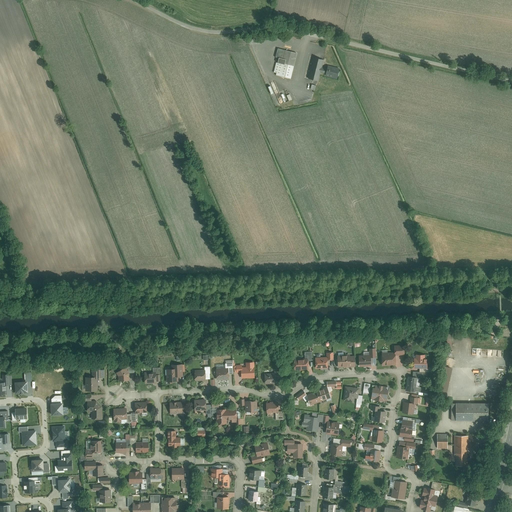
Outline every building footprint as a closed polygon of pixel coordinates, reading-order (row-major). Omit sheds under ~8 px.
[(276,62),(273,73),(276,73),(276,76),(291,79),(295,63),(295,61),(298,52),(278,48),(275,58),(280,59),(279,63),(276,62)] [(319,81),(321,72),(327,74),(327,76),(338,79),(341,67),(330,64),(329,67),(323,65),(324,59),(313,57),(308,78),(319,81)] [(412,356),(412,366),(425,365),(425,356),(423,356),(422,352),(414,352),(414,356),(412,356)] [(382,364),(395,364),(395,353),(382,354),(382,359),(381,360),(381,362),(382,363),(382,364)] [(338,366),(351,366),(350,357),(349,357),(349,356),(338,356),(338,360),(337,360),(337,363),(338,363),(338,366)] [(360,366),(371,365),(370,356),(359,357),(360,366)] [(127,371),(133,371),(132,357),(123,357),(123,365),(113,370),(118,380),(129,374),(127,371)] [(328,367),(327,358),(315,358),(316,368),(328,367)] [(239,370),(240,377),(253,376),(252,359),(243,360),(244,364),(238,364),(238,363),(233,363),(233,370),(239,370)] [(295,369),(307,368),(307,359),(294,360),(295,369)] [(170,366),(164,367),(165,380),(176,379),(176,373),(180,373),(179,361),(170,362),(170,366)] [(193,368),(193,379),(204,379),(204,376),(207,376),(207,364),(203,365),(203,367),(193,368)] [(83,375),(84,389),(96,388),(96,377),(101,376),(101,366),(90,367),(90,375),(83,375)] [(142,371),(143,382),(154,381),(154,378),(158,378),(157,366),(150,366),(151,370),(142,371)] [(226,366),(214,367),(214,378),(226,378),(226,366)] [(413,390),(415,376),(417,376),(417,370),(410,370),(411,374),(405,373),(403,388),(413,390)] [(262,372),(263,382),(274,381),(273,376),(280,375),(279,371),(262,372)] [(15,381),(16,393),(29,392),(28,381),(33,380),(32,372),(25,373),(26,381),(15,381)] [(0,381),(0,394),(8,394),(8,385),(13,384),(12,374),(6,374),(7,381),(0,381)] [(357,386),(342,383),(340,399),(355,401),(357,386)] [(371,383),(369,397),(384,399),(386,385),(371,383)] [(305,393),(308,403),(328,396),(325,386),(305,393)] [(294,393),(296,397),(304,392),(301,388),(294,393)] [(51,403),(52,415),(64,414),(64,402),(63,402),(63,395),(56,395),(52,398),(52,403),(51,403)] [(408,399),(402,399),(401,410),(411,411),(412,401),(416,401),(416,395),(408,395),(408,399)] [(204,397),(192,397),(192,409),(203,408),(204,411),(210,411),(209,403),(204,403),(204,397)] [(243,410),(255,409),(254,399),(242,400),(242,397),(237,397),(238,403),(242,403),(243,410)] [(100,405),(95,398),(86,399),(86,409),(90,409),(90,417),(100,417),(100,405)] [(143,399),(132,400),(133,412),(144,411),(143,399)] [(167,400),(168,411),(180,410),(180,399),(167,400)] [(276,400),(264,400),(265,411),(274,411),(274,419),(281,418),(281,409),(276,409),(276,400)] [(485,400),(448,400),(449,418),(485,417),(485,400)] [(383,420),(384,410),(377,409),(377,405),(369,404),(368,407),(373,408),(372,419),(383,420)] [(124,406),(111,407),(112,419),(125,418),(124,406)] [(224,406),(214,407),(215,421),(225,420),(225,418),(235,418),(235,408),(224,409),(224,406)] [(12,411),(13,420),(17,420),(17,419),(28,418),(28,407),(16,408),(16,411),(12,411)] [(304,429),(316,430),(317,415),(302,414),(301,425),(304,425),(304,429)] [(324,424),(323,431),(336,432),(337,420),(325,419),(325,414),(321,414),(320,424),(324,424)] [(400,418),(399,426),(410,427),(411,419),(400,418)] [(65,425),(52,425),(53,441),(57,441),(57,446),(69,446),(68,440),(66,440),(65,425)] [(23,432),(23,445),(38,445),(37,430),(29,430),(29,426),(19,426),(20,432),(23,432)] [(408,436),(410,427),(399,426),(397,434),(403,435),(402,439),(412,440),(412,436),(408,436)] [(380,440),(381,429),(371,428),(370,439),(380,440)] [(168,430),(169,447),(180,446),(180,437),(176,437),(175,430),(168,430)] [(445,432),(435,432),(435,447),(445,446),(445,432)] [(0,436),(0,450),(5,450),(5,443),(11,443),(10,433),(3,433),(3,437),(0,436)] [(466,433),(452,433),(453,463),(467,462),(466,433)] [(90,451),(99,450),(99,438),(87,439),(87,447),(83,448),(83,456),(90,456),(90,451)] [(291,455),(299,456),(299,441),(292,441),(292,438),(282,438),(282,443),(285,443),(285,451),(291,451),(291,455)] [(339,441),(329,440),(328,451),(340,452),(341,444),(348,444),(348,438),(339,438),(339,441)] [(113,440),(114,451),(125,451),(124,439),(113,440)] [(396,444),(394,455),(406,456),(407,445),(413,446),(414,441),(398,439),(398,444),(396,444)] [(134,440),(134,451),(146,450),(146,440),(134,440)] [(265,440),(252,444),(255,456),(250,457),(251,463),(261,460),(259,455),(269,452),(265,440)] [(377,459),(378,449),(371,448),(371,443),(362,442),(362,448),(368,448),(367,458),(377,459)] [(73,452),(63,452),(64,459),(59,460),(59,470),(74,469),(73,452)] [(45,463),(44,459),(32,459),(32,471),(44,470),(44,472),(51,471),(50,462),(45,463)] [(96,461),(84,461),(84,471),(93,470),(93,476),(103,476),(102,465),(96,465),(96,461)] [(306,465),(298,464),(297,473),(305,474),(306,465)] [(169,477),(179,477),(179,486),(187,486),(188,476),(182,476),(182,465),(169,465),(169,477)] [(323,466),(322,476),(332,477),(332,467),(323,466)] [(158,467),(148,467),(148,472),(145,472),(145,480),(148,480),(148,477),(159,476),(158,467)] [(215,484),(226,484),(226,472),(224,472),(224,467),(212,467),(212,473),(215,473),(215,484)] [(258,468),(247,467),(246,477),(257,478),(258,468)] [(140,470),(127,470),(127,482),(139,481),(139,486),(144,486),(144,477),(140,478),(140,470)] [(58,481),(58,477),(52,477),(52,486),(58,486),(58,493),(62,493),(63,499),(68,499),(68,493),(70,492),(69,484),(70,484),(70,478),(67,478),(67,480),(58,481)] [(391,478),(390,486),(403,488),(405,480),(391,478)] [(5,479),(0,479),(0,497),(9,497),(8,484),(5,484),(5,479)] [(24,480),(25,492),(37,491),(36,479),(24,480)] [(295,481),(295,492),(304,493),(304,482),(295,481)] [(109,499),(108,487),(99,488),(99,483),(91,483),(91,487),(97,487),(97,500),(109,499)] [(348,494),(349,486),(327,484),(326,487),(324,486),(323,497),(332,498),(333,489),(341,490),(341,493),(348,494)] [(423,485),(419,506),(429,508),(430,504),(434,505),(436,493),(432,493),(433,487),(423,485)] [(402,497),(403,488),(390,486),(388,495),(402,497)] [(256,489),(247,488),(246,498),(255,499),(256,489)] [(465,502),(472,504),(476,492),(466,489),(463,501),(457,500),(456,503),(465,505),(465,502)] [(226,507),(226,495),(215,495),(215,507),(226,507)] [(162,511),(174,511),(175,498),(162,498),(162,511)] [(303,510),(303,499),(293,499),(292,510),(303,510)] [(63,510),(58,510),(58,511),(69,511),(69,510),(74,510),(73,501),(62,502),(63,510)] [(334,502),(321,501),(320,511),(340,511),(341,508),(334,507),(334,502)] [(358,505),(356,511),(367,511),(368,509),(372,510),(374,502),(369,501),(369,506),(358,505)] [(150,511),(151,503),(133,504),(133,511),(150,511)]
